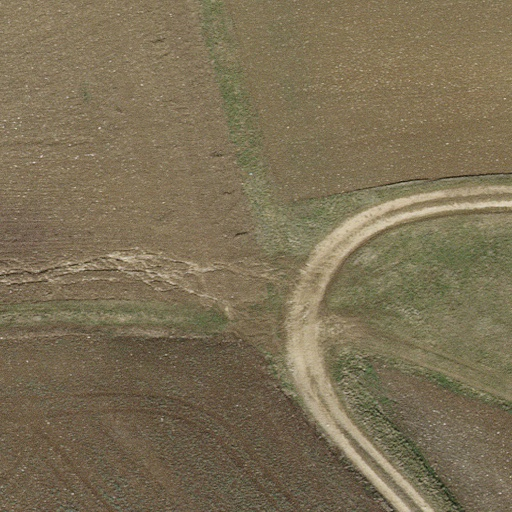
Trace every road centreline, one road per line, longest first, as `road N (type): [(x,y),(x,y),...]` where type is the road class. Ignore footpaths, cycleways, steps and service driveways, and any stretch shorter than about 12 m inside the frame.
road 1 (track): [(511,204),(393,216),(336,253),(312,311),(306,346),(330,406),(349,438),(421,511)]
road 2 (track): [(511,388),(312,311)]
